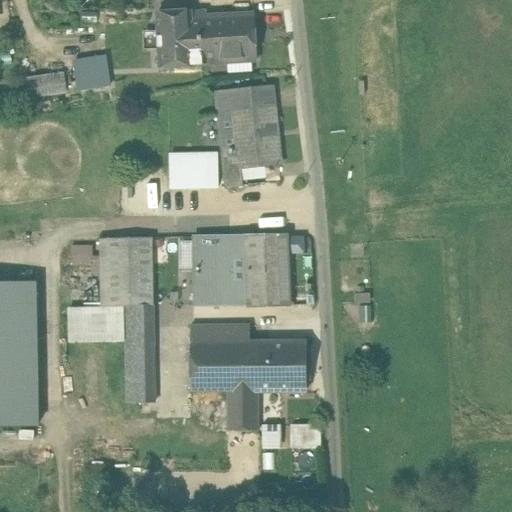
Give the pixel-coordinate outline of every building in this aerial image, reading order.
[(190,11),(157,13),(160,69),(193,65),(202,64),(200,18),(191,18),(190,11)] [(253,15),(200,18),(202,64),(256,60),(253,15)] [(109,55),(74,57),(77,89),(111,86),(109,55)] [(25,80),(28,105),(68,99),(64,75),(25,80)] [(271,87),(215,93),(221,152),(239,150),(241,169),(279,165),(271,87)] [(239,150),(221,152),(225,188),(243,186),(241,169),(239,150)] [(219,188),(219,152),(170,152),(170,188),(219,188)] [(286,236),(245,237),(247,302),(247,307),(288,306),(286,236)] [(305,236),(292,236),(292,251),(305,251),(305,236)] [(245,237),(195,238),(196,259),(197,259),(198,304),(247,302),(245,237)] [(101,239),(101,307),(125,307),(125,306),(153,306),(153,307),(152,238),(101,239)] [(37,284),(0,284),(0,426),(39,426),(37,284)] [(125,307),(126,342),(127,403),(155,402),(153,307),(153,306),(125,306),(125,307)] [(125,307),(101,307),(68,307),(68,343),(126,342),(125,307)] [(250,343),(250,325),(191,326),(191,343),(250,343)] [(306,392),(305,342),(260,343),(260,392),(306,392)] [(250,343),(191,343),(191,392),(228,391),(228,432),(258,431),(258,392),(260,392),(260,343),(250,343)] [(263,448),(322,446),(321,422),(262,424),(263,448)]
